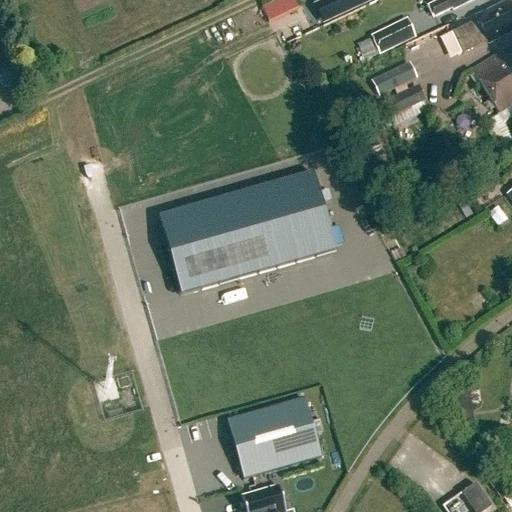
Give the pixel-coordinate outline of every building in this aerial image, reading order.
[(269,22),(300,9),(295,0),(276,0),(262,6),(269,22)] [(332,0),(325,3),(333,20),(375,0),(332,0)] [(443,0),(427,8),(432,20),(451,11),(475,0),(443,0)] [(511,13),(508,5),(475,21),(477,24),(451,36),(462,57),(511,33),(511,13)] [(379,57),(414,40),(405,21),(370,39),(379,57)] [(511,107),(511,61),(506,65),(497,57),(471,73),(498,117),(511,107)] [(409,65),(371,83),(378,99),(416,81),(409,65)] [(417,88),(381,105),(389,120),(425,103),(417,88)] [(511,138),(498,117),(482,128),(500,156),(511,147),(511,138)] [(180,299),(336,254),(313,176),(158,220),(180,299)] [(468,394),(448,396),(452,425),(472,423),(468,394)] [(321,462),(304,402),(225,424),(242,483),(321,462)] [(511,484),(501,470),(487,480),(502,502),(511,494),(511,484)] [(441,509),(443,511),(485,511),(490,509),(474,486),(441,509)] [(284,511),(278,489),(240,500),(243,511),(284,511)]
